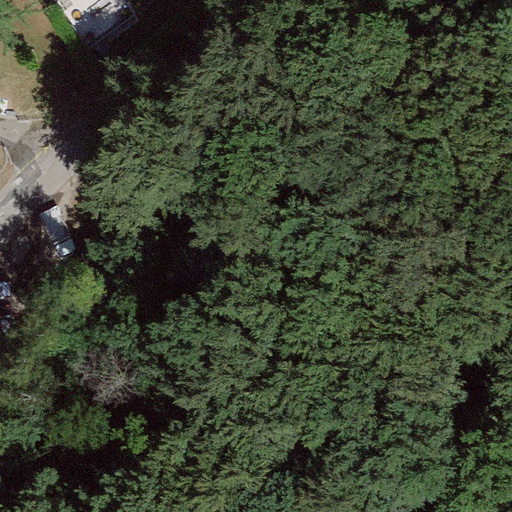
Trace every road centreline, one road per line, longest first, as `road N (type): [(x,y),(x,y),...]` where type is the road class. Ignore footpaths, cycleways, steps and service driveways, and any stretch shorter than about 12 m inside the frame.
road 1 (residential): [(0,311),(322,0)]
road 2 (residential): [(511,130),(402,0)]
